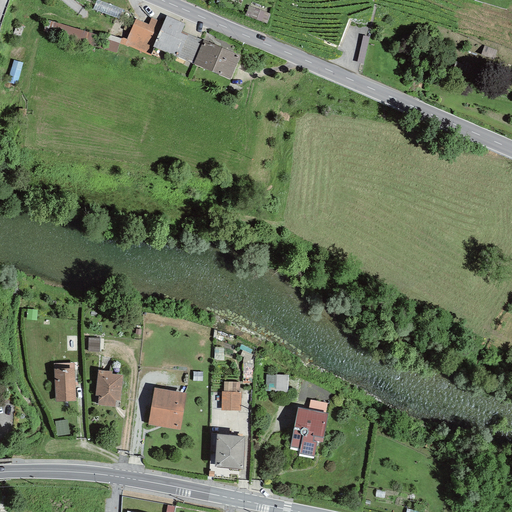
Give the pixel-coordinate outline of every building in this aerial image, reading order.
[(97,0),(93,9),(118,19),(122,9),(98,0),(97,0)] [(267,24),(270,14),(249,6),(245,16),(267,24)] [(163,23),(153,47),(154,47),(193,64),(203,40),(182,31),(185,24),(166,16),(163,23)] [(150,56),(154,47),(153,47),(163,23),(151,18),(148,24),(135,19),(126,39),(121,38),(121,39),(119,43),(128,47),(129,46),(150,56)] [(44,30),(85,43),(88,32),(46,20),(44,30)] [(85,43),(116,53),(119,43),(121,39),(107,34),(105,38),(88,32),(85,43)] [(369,37),(363,36),(357,63),(363,64),(369,37)] [(230,79),(240,55),(203,40),(193,64),(230,79)] [(494,59),(497,50),(485,45),(481,54),(494,59)] [(17,85),(23,63),(13,60),(7,82),(17,85)] [(100,338),(88,337),(87,351),(99,351),(100,338)] [(224,348),(215,347),(214,359),(224,360),(224,348)] [(72,371),(55,371),(55,405),(72,405),(72,371)] [(122,375),(100,374),(98,406),(120,408),(122,375)] [(287,377),(266,376),(266,392),(287,393),(287,377)] [(239,381),(224,381),(223,391),(239,391),(239,381)] [(157,390),(151,424),(180,429),(186,395),(157,390)] [(223,391),(221,391),(221,410),(240,411),(241,392),(239,391),(223,391)] [(327,402),(310,400),(309,408),(326,411),(327,402)] [(309,408),(298,405),(289,447),(299,449),(298,454),(314,457),(317,442),(312,441),(313,433),(323,435),(327,412),(326,411),(309,408)] [(67,420),(54,422),(57,436),(70,433),(67,420)] [(216,432),(214,464),(242,466),(244,434),(216,432)]
